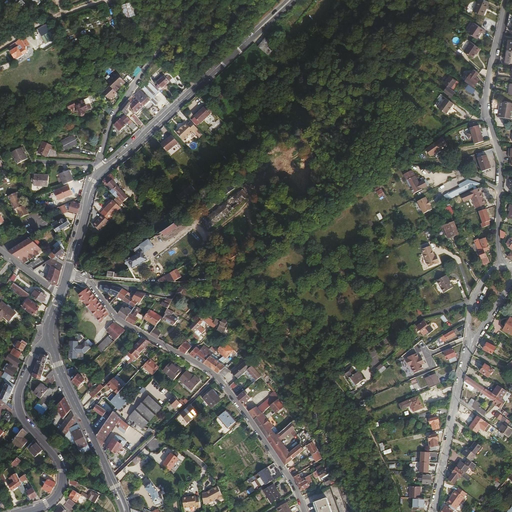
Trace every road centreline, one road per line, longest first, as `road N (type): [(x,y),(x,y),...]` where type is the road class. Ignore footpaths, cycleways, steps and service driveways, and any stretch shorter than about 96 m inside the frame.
road 1 (residential): [(504,0),(484,92),(499,160),(499,262)]
road 2 (residential): [(50,343),(34,355),(16,402),(59,460),(61,489),(22,511)]
road 3 (unclassified): [(101,169),(113,114),(193,0)]
road 4 (secondary): [(289,0),(162,118)]
road 5 (residential): [(305,511),(294,482),(216,375)]
road 6 (residential): [(216,375),(117,319),(87,280)]
road 7 (residential): [(434,511),(466,357)]
road 8 (unclassified): [(216,375),(110,478)]
road 9 (secondary): [(50,343),(110,478)]
